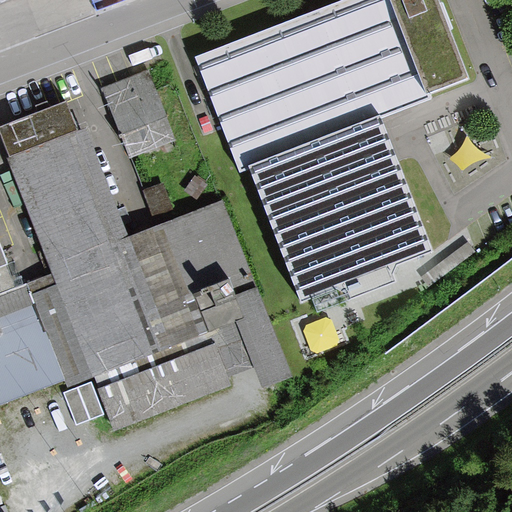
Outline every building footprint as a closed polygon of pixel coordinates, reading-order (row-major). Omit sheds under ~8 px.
[(341,0),(192,58),(240,181),(250,177),(302,308),(438,255),(384,120),(476,84),(443,0),(341,0)] [(125,94),(16,136),(122,413),(232,371),(125,94)] [(0,246),(0,272),(9,269),(0,246)] [(236,282),(242,306),(263,301),(257,277),(236,282)] [(0,348),(0,511),(24,511),(88,489),(31,337),(0,348)]
